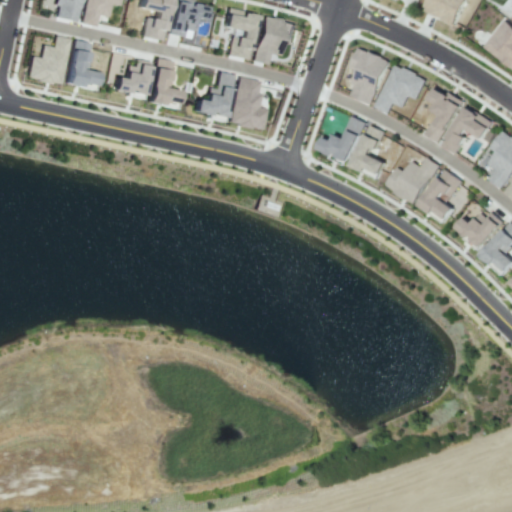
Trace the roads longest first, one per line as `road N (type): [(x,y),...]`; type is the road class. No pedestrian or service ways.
road 1 (tertiary): [(511,330),(420,241),(299,171),(0,100)]
road 2 (residential): [(511,466),(265,511)]
road 3 (residential): [(338,7),(450,60),(511,100)]
road 4 (residential): [(280,163),(340,0)]
